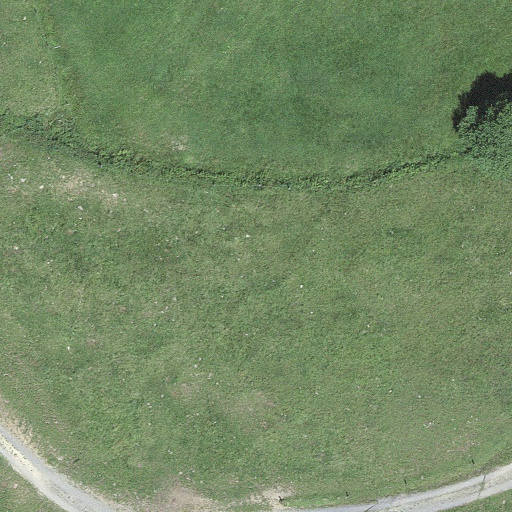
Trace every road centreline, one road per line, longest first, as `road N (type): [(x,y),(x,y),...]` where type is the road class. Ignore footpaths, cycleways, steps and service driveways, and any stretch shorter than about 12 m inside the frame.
road 1 (track): [(389,511),(511,475)]
road 2 (track): [(0,435),(92,511)]
